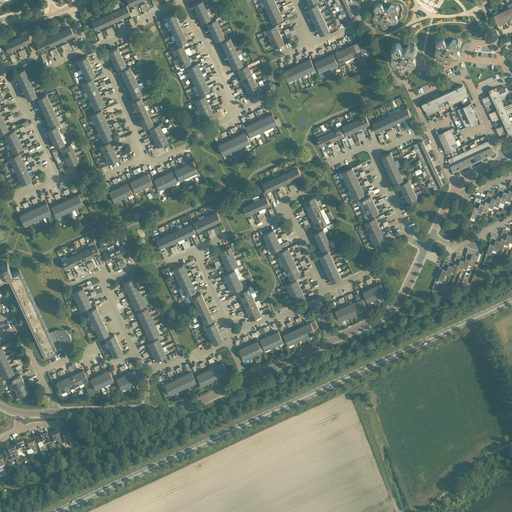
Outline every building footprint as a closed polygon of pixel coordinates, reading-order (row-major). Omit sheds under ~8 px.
[(195,8),(204,4),(202,0),(201,0),(193,4),(195,8)] [(339,7),(340,9),(349,5),(346,0),(345,0),(334,5),(335,7),(339,7)] [(275,1),(266,5),(268,9),(277,5),(275,1)] [(319,8),(317,3),(308,7),(310,12),(319,8)] [(382,25),(386,25),(387,25),(390,21),(395,22),(398,17),(396,13),(398,9),(396,5),(391,4),(388,9),(384,8),(382,3),(377,3),(374,7),(376,11),(373,15),(375,20),(380,20),(382,25)] [(204,4),(195,8),(197,13),(206,9),(204,4)] [(126,5),(121,8),(124,16),(130,13),(126,5)] [(270,14),(279,10),(277,5),(268,9),(270,14)] [(338,15),(339,17),(352,11),(349,5),(340,9),(341,12),(338,15)] [(119,19),(124,16),(121,8),(115,11),(119,19)] [(310,12),(313,16),(321,12),(319,8),(310,12)] [(206,9),(197,13),(199,17),(208,13),(206,9)] [(270,14),(272,18),(282,14),(279,10),(270,14)] [(506,20),(508,19),(504,10),(499,12),(505,26),(508,24),(506,20)] [(113,21),(119,19),(115,11),(109,13),(113,21)] [(352,11),(339,17),(340,18),(344,18),(345,21),(354,17),(352,11)] [(168,21),(176,17),(174,12),(166,17),(168,21)] [(313,16),(315,21),(323,17),(321,12),(313,16)] [(503,27),(505,26),(499,12),(494,15),(498,24),(501,22),(503,27)] [(107,24),(113,21),(109,13),(103,16),(107,24)] [(208,13),(199,17),(201,22),(210,18),(208,13)] [(282,14),(272,18),(274,23),(284,19),(282,14)] [(101,27),(107,24),(103,16),(97,19),(101,27)] [(168,21),(170,26),(179,21),(176,17),(168,21)] [(326,21),(323,17),(315,21),(317,25),(326,21)] [(216,18),(212,20),(207,22),(209,27),(218,23),(216,18)] [(101,27),(97,19),(92,22),(95,29),(101,27)] [(172,30),(181,26),(179,21),(170,26),(172,30)] [(317,25),(319,30),(328,26),(326,21),(317,25)] [(218,23),(209,27),(211,31),(220,27),(218,23)] [(265,36),(269,34),(279,29),(277,25),(266,29),(267,30),(263,31),(265,36)] [(183,31),(181,26),(172,30),(174,35),(183,31)] [(328,26),(319,30),(321,34),(330,30),(328,26)] [(70,27),(65,29),(68,37),(74,35),(70,27)] [(220,27),(211,31),(213,36),(223,32),(220,27)] [(62,40),(68,37),(65,29),(59,32),(62,40)] [(269,34),(271,39),(281,34),(279,29),(269,34)] [(183,31),(174,35),(176,39),(185,35),(183,31)] [(59,32),(53,35),(57,43),(62,40),(59,32)] [(223,32),(213,36),(215,41),(225,36),(223,32)] [(31,40),(28,33),(22,35),(25,43),(31,40)] [(283,38),(281,34),(271,39),(273,43),(283,38)] [(20,46),(25,43),(22,35),(16,38),(20,46)] [(51,45),(57,43),(53,35),(47,37),(51,45)] [(185,35),(176,39),(178,44),(187,40),(185,35)] [(47,37),(42,40),(45,48),(51,45),(47,37)] [(230,37),(225,39),(221,41),(223,45),(232,41),(230,37)] [(446,43),(444,38),(439,37),(436,42),(438,46),(435,50),(437,55),(442,55),(444,59),(449,60),(452,56),(457,56),(460,52),(458,48),(460,44),(458,39),(453,39),(450,44),(446,43)] [(14,49),(20,46),(16,38),(10,41),(14,49)] [(285,43),(283,38),(273,43),(275,48),(285,43)] [(36,43),(39,51),(45,48),(42,40),(36,43)] [(363,40),(358,42),(363,52),(368,50),(363,40)] [(14,49),(10,41),(4,43),(8,51),(14,49)] [(232,41),(223,45),(225,50),(234,46),(232,41)] [(354,44),(359,54),(363,52),(358,42),(354,44)] [(402,48),(400,43),(395,42),(392,46),(394,51),(391,54),(393,59),(398,60),(400,64),(405,64),(408,60),(413,61),(416,57),(414,52),(417,48),(414,44),(409,43),(406,48),(402,48)] [(183,44),(178,47),(173,49),(175,54),(185,49),(183,44)] [(349,46),(354,56),(359,54),(354,44),(349,46)] [(108,50),(110,55),(119,51),(117,46),(108,50)] [(225,50),(227,54),(237,50),(234,46),(225,50)] [(345,48),(350,58),(354,56),(349,46),(345,48)] [(345,48),(340,50),(345,60),(350,58),(345,48)] [(187,54),(185,49),(175,54),(177,58),(187,54)] [(227,54),(229,59),(239,55),(237,50),(227,54)] [(340,67),(347,64),(345,60),(340,50),(336,52),(336,53),(334,54),(338,63),(340,67)] [(121,56),(119,51),(110,55),(112,60),(121,56)] [(333,53),(329,55),(334,65),(338,63),(334,54),(333,53)] [(187,54),(177,58),(179,62),(189,58),(187,54)] [(87,55),(78,59),(80,64),(89,60),(87,55)] [(229,59),(231,63),(241,59),(239,55),(229,59)] [(335,68),(334,65),(329,55),(324,57),(329,68),(330,70),(335,68)] [(112,60),(115,64),(123,60),(121,56),(112,60)] [(324,70),(329,68),(324,57),(320,60),(324,70)] [(181,67),(186,65),(191,63),(189,58),(179,62),(181,67)] [(241,59),(231,63),(233,68),(238,66),(243,64),(241,59)] [(311,59),(306,61),(311,71),(315,69),(311,59)] [(89,60),(80,64),(82,68),(91,64),(89,60)] [(123,60),(115,64),(117,69),(126,65),(123,60)] [(324,70),(320,60),(315,62),(320,72),(324,70)] [(306,73),(311,71),(306,61),(302,63),(306,73)] [(187,67),(189,72),(199,67),(197,63),(193,65),(187,67)] [(306,73),(302,63),(297,65),(302,75),(306,73)] [(91,64),(82,68),(84,73),(93,69),(91,64)] [(237,69),(239,74),(250,69),(247,64),(237,69)] [(123,74),(132,70),(130,65),(121,70),(123,74)] [(302,75),(297,65),(293,67),(297,77),(302,75)] [(189,72),(192,76),(201,72),(199,67),(189,72)] [(293,79),(297,77),(293,67),(288,69),(293,79)] [(24,68),(15,72),(17,77),(26,73),(24,68)] [(93,69),(84,73),(86,78),(95,74),(93,69)] [(250,69),(239,74),(242,78),(252,74),(250,69)] [(284,71),(288,81),(293,79),(288,69),(284,71)] [(123,74),(125,79),(134,75),(132,70),(123,74)] [(192,76),(194,81),(203,76),(201,72),(192,76)] [(17,77),(19,81),(28,77),(26,73),(17,77)] [(254,78),(252,74),(242,78),(244,83),(254,78)] [(125,79),(127,83),(136,79),(134,75),(125,79)] [(205,81),(203,76),(194,81),(196,85),(205,81)] [(30,82),(28,77),(19,81),(22,86),(30,82)] [(92,78),(83,82),(85,87),(95,82),(92,78)] [(254,78),(244,83),(246,87),(256,82),(254,78)] [(129,88),(138,84),(136,79),(127,83),(129,88)] [(205,81),(196,85),(198,90),(208,85),(205,81)] [(30,82),(22,86),(24,90),(32,86),(30,82)] [(95,82),(85,87),(87,91),(97,87),(95,82)] [(256,82),(246,87),(248,92),(258,87),(256,82)] [(129,88),(131,92),(140,88),(138,84),(129,88)] [(457,87),(462,99),(463,99),(468,96),(463,84),(457,87)] [(198,90),(200,94),(205,92),(210,90),(208,85),(198,90)] [(26,95),(35,91),(32,86),(24,90),(26,95)] [(87,91),(89,96),(99,91),(97,87),(87,91)] [(260,92),(258,87),(248,92),(250,96),(260,92)] [(461,100),(462,99),(457,87),(451,90),(457,102),(461,100)] [(492,88),(496,96),(508,91),(506,87),(497,91),(495,87),(492,88)] [(140,88),(131,92),(133,97),(142,93),(140,88)] [(484,102),(496,96),(492,88),(489,90),(491,94),(482,98),(484,102)] [(445,93),(451,104),(452,104),(457,102),(451,90),(445,93)] [(26,95),(28,99),(37,95),(35,91),(26,95)] [(91,100),(101,96),(99,91),(89,96),(91,100)] [(499,104),(502,102),(501,99),(510,95),(508,91),(496,96),(499,104)] [(40,102),(49,98),(47,93),(37,98),(40,102)] [(445,107),(450,105),(451,104),(445,93),(440,95),(445,107)] [(195,100),(197,104),(207,100),(205,95),(195,100)] [(434,98),(439,110),(440,109),(445,107),(440,95),(434,98)] [(91,100),(93,105),(103,100),(101,96),(91,100)] [(132,101),(134,105),(143,101),(141,96),(132,101)] [(494,102),(496,105),(499,104),(496,96),(484,102),(486,106),(494,102)] [(40,102),(42,107),(51,102),(49,98),(40,102)] [(439,110),(434,98),(428,100),(434,112),(439,110)] [(143,101),(134,105),(136,110),(145,105),(149,103),(148,99),(143,101)] [(103,100),(93,105),(95,109),(105,105),(103,100)] [(209,104),(207,100),(197,104),(199,109),(209,104)] [(422,103),(428,115),(434,112),(428,100),(422,103)] [(42,107),(44,111),(53,107),(51,102),(42,107)] [(499,104),(503,111),(511,107),(511,102),(504,106),(502,102),(499,104)] [(201,113),(211,109),(209,104),(199,109),(201,113)] [(472,109),(469,104),(459,108),(458,109),(460,115),(472,109)] [(499,104),(496,105),(498,109),(489,113),(491,117),(503,111),(499,104)] [(136,110),(138,114),(147,110),(145,105),(136,110)] [(46,116),(55,111),(53,107),(44,111),(46,116)] [(407,107),(402,110),(405,118),(411,115),(407,107)] [(511,107),(503,111),(506,119),(509,117),(508,114),(511,111),(511,107)] [(92,114),(94,118),(103,114),(101,109),(92,114)] [(140,119),(149,114),(151,113),(149,109),(147,110),(138,114),(140,119)] [(209,115),(211,114),(213,113),(211,109),(201,113),(203,118),(209,115)] [(460,115),(463,121),(475,115),(472,109),(460,115)] [(400,121),(405,118),(402,110),(396,113),(400,121)] [(46,116),(48,120),(57,116),(55,111),(46,116)] [(503,120),(506,119),(503,111),(491,117),(492,121),(501,117),(503,120)] [(272,126),(277,124),(278,126),(281,124),(278,117),(275,119),(272,113),(268,115),(272,126)] [(394,123),(400,121),(396,113),(390,115),(394,123)] [(96,123),(105,118),(103,114),(94,118),(96,123)] [(140,119),(142,123),(151,119),(149,114),(140,119)] [(268,128),(272,126),(268,115),(263,118),(268,128)] [(366,115),(360,118),(364,126),(370,123),(366,115)] [(388,126),(394,123),(390,115),(384,118),(388,126)] [(478,121),(475,115),(463,121),(466,127),(478,121)] [(57,116),(48,120),(50,125),(59,121),(57,116)] [(352,131),(358,129),(354,121),(353,117),(347,120),(349,123),(349,124),(352,131)] [(96,123),(98,127),(107,123),(105,118),(96,123)] [(263,130),(268,128),(263,118),(259,120),(263,130)] [(360,118),(354,121),(358,129),(364,126),(360,118)] [(382,129),(388,126),(384,118),(378,121),(382,129)] [(154,123),(151,119),(142,123),(144,128),(149,126),(154,123)] [(498,132),(510,126),(506,119),(503,120),(505,124),(496,128),(498,132)] [(61,129),(69,125),(67,120),(58,124),(61,129)] [(263,130),(259,120),(254,122),(259,132),(263,130)] [(376,131),(382,129),(378,121),(373,124),(376,131)] [(254,134),(259,132),(254,122),(250,124),(254,134)] [(100,132),(110,127),(107,123),(98,127),(100,132)] [(58,124),(56,125),(52,127),(47,129),(49,134),(58,129),(58,130),(61,129),(58,124)] [(159,124),(149,128),(151,133),(161,128),(159,124)] [(254,134),(250,124),(245,126),(247,130),(250,136),(254,134)] [(342,124),(339,125),(333,128),(334,130),(338,138),(344,135),(343,133),(345,132),(343,126),(342,124)] [(346,134),(352,131),(349,124),(343,126),(345,132),(346,134)] [(510,135),(511,134),(511,131),(510,126),(498,132),(499,136),(508,131),(510,135)] [(100,132),(102,136),(112,132),(110,127),(100,132)] [(151,133),(153,137),(163,133),(161,128),(151,133)] [(49,134),(51,138),(60,134),(58,130),(58,129),(49,134)] [(441,140),(453,134),(451,129),(439,134),(441,140)] [(5,134),(7,139),(17,134),(15,130),(5,134)] [(338,138),(334,130),(329,133),(332,141),(338,138)] [(112,132),(102,136),(104,141),(114,137),(112,132)] [(245,132),(241,134),(245,144),(250,142),(245,132)] [(316,135),(317,138),(321,146),(327,143),(323,135),(322,132),(316,135)] [(153,137),(155,142),(166,137),(163,133),(153,137)] [(332,141),(329,133),(323,135),(327,143),(332,141)] [(19,139),(17,134),(7,139),(9,143),(19,139)] [(62,139),(60,134),(51,138),(54,143),(62,139)] [(241,146),(245,144),(241,134),(236,136),(241,146)] [(444,145),(456,140),(453,134),(441,140),(444,145)] [(236,136),(231,138),(236,148),(241,146),(236,136)] [(158,146),(159,146),(162,144),(168,142),(166,137),(155,142),(158,146)] [(232,151),(236,148),(231,138),(227,140),(232,151)] [(9,143),(12,148),(21,143),(19,139),(9,143)] [(64,143),(62,139),(54,143),(56,147),(60,145),(64,143)] [(227,153),(232,151),(227,140),(222,142),(227,153)] [(413,151),(425,146),(423,140),(414,144),(415,147),(412,150),(413,151)] [(457,147),(459,146),(456,140),(444,145),(447,151),(451,149),(457,147)] [(494,152),(493,150),(488,140),(482,143),(488,154),(494,152)] [(100,146),(102,150),(113,146),(110,141),(100,146)] [(223,155),(227,153),(222,142),(218,145),(220,149),(223,155)] [(21,143),(12,148),(14,152),(23,148),(21,143)] [(63,152),(73,148),(71,143),(61,148),(63,152)] [(482,143),(478,145),(477,145),(482,157),(488,154),(482,143)] [(482,157),(477,145),(476,146),(471,148),(477,160),(482,157)] [(104,155),(115,150),(113,146),(102,150),(104,155)] [(425,146),(413,151),(414,153),(417,153),(419,156),(428,151),(425,146)] [(75,152),(73,148),(63,152),(65,157),(75,152)] [(466,150),(465,150),(471,162),(477,160),(471,148),(466,150)] [(107,159),(117,155),(115,150),(104,155),(107,159)] [(465,150),(465,151),(460,153),(465,165),(471,162),(465,150)] [(428,151),(419,156),(420,159),(417,161),(418,163),(430,157),(428,151)] [(65,157),(67,161),(77,157),(75,152),(65,157)] [(391,152),(382,156),(384,160),(393,156),(391,152)] [(9,157),(11,162),(21,157),(19,153),(9,157)] [(460,153),(455,155),(454,156),(459,168),(465,165),(460,153)] [(119,159),(117,155),(107,159),(109,164),(119,159)] [(384,160),(386,165),(395,161),(393,156),(384,160)] [(459,168),(454,156),(453,156),(448,159),(453,170),(459,168)] [(23,162),(21,157),(11,162),(13,166),(23,162)] [(79,161),(77,157),(67,161),(69,166),(71,165),(74,164),(79,161)] [(433,163),(430,157),(418,163),(419,164),(423,164),(424,167),(433,163)] [(193,161),(188,163),(193,173),(194,176),(199,174),(197,171),(193,161)] [(395,161),(386,165),(388,169),(397,165),(395,161)] [(13,166),(15,171),(26,166),(23,162),(13,166)] [(184,178),(188,175),(184,165),(182,166),(180,162),(177,163),(179,167),(179,168),(184,178)] [(188,175),(193,173),(188,163),(184,165),(188,175)] [(433,163),(424,167),(425,170),(423,172),(423,174),(436,168),(433,163)] [(399,170),(397,165),(388,169),(390,174),(399,170)] [(28,171),(26,166),(15,171),(18,175),(28,171)] [(292,170),(296,178),(302,175),(298,167),(292,170)] [(342,172),(344,176),(354,172),(352,167),(342,172)] [(179,180),(184,178),(179,168),(175,170),(177,174),(179,180)] [(438,174),(436,168),(423,174),(424,175),(428,175),(429,178),(438,174)] [(290,180),(296,178),(292,170),(286,172),(290,180)] [(401,174),(399,170),(390,174),(392,178),(401,174)] [(30,175),(28,171),(18,175),(20,180),(30,175)] [(168,173),(172,183),(177,181),(172,171),(168,173)] [(286,172),(281,175),(284,183),(290,180),(286,172)] [(356,176),(354,172),(344,176),(346,181),(356,176)] [(148,173),(144,175),(148,185),(153,183),(148,173)] [(168,185),(172,183),(168,173),(163,175),(168,185)] [(281,175),(280,173),(274,175),(279,186),(284,183),(281,175)] [(403,179),(401,174),(392,178),(394,183),(403,179)] [(438,174),(429,178),(431,181),(428,184),(428,185),(441,179),(438,174)] [(30,175),(20,180),(22,184),(32,180),(30,175)] [(144,187),(148,185),(144,175),(139,177),(144,187)] [(168,185),(163,175),(158,177),(163,187),(168,185)] [(275,178),(269,180),(273,188),(279,186),(274,175),(273,175),(275,178)] [(346,181),(348,185),(358,181),(356,176),(346,181)] [(144,187),(139,177),(135,179),(139,190),(144,187)] [(165,191),(163,187),(158,177),(154,179),(156,184),(159,189),(160,193),(165,191)] [(139,190),(135,179),(130,182),(135,192),(139,190)] [(402,188),(411,184),(409,179),(400,183),(402,188)] [(441,179),(428,185),(429,187),(433,186),(434,189),(443,185),(441,179)] [(267,191),(273,188),(269,180),(263,183),(265,187),(267,191)] [(361,185),(358,181),(348,185),(350,190),(361,185)] [(132,193),(130,187),(128,183),(125,184),(123,185),(128,195),(132,193)] [(404,192),(413,188),(411,184),(402,188),(404,192)] [(118,187),(123,197),(128,195),(123,185),(118,187)] [(361,185),(350,190),(352,195),(363,190),(361,185)] [(505,202),(506,199),(508,193),(508,192),(506,192),(507,189),(499,186),(498,189),(504,191),(500,200),(505,202)] [(118,187),(114,189),(119,199),(123,197),(118,187)] [(404,192),(406,197),(415,193),(413,188),(404,192)] [(114,201),(119,199),(114,189),(109,191),(114,201)] [(499,206),(500,200),(504,191),(498,189),(497,192),(500,193),(499,195),(497,195),(496,198),(494,204),(499,206)] [(270,204),(268,199),(270,198),(267,190),(263,192),(265,195),(263,195),(264,197),(261,199),(264,207),(270,204)] [(363,190),(352,195),(355,199),(356,198),(365,194),(364,194),(363,190)] [(493,208),(494,204),(496,198),(495,197),(496,194),(488,191),(486,195),(492,197),(489,206),(493,208)] [(363,204),(373,199),(371,194),(370,195),(368,192),(364,194),(365,194),(356,198),(357,201),(361,199),(363,204)] [(79,194),(74,196),(79,206),(83,204),(82,200),(85,199),(82,193),(79,194)] [(415,193),(406,197),(408,201),(417,197),(415,193)] [(487,211),(489,206),(492,197),(486,195),(485,198),(488,199),(487,201),(486,200),(485,204),(483,210),(487,211)] [(74,208),(79,206),(74,196),(70,198),(74,208)] [(304,201),(307,205),(317,201),(314,196),(304,201)] [(482,213),(483,210),(485,204),(483,203),(484,200),(476,197),(475,200),(481,202),(477,212),(482,213)] [(70,210),(74,208),(70,198),(65,200),(70,210)] [(258,209),(264,207),(261,199),(255,201),(258,209)] [(319,199),(317,201),(307,205),(309,210),(319,205),(321,204),(319,199)] [(363,204),(365,208),(375,203),(373,199),(363,204)] [(65,212),(70,210),(65,200),(60,202),(65,212)] [(475,217),(477,212),(481,202),(475,200),(474,203),(477,204),(476,207),(474,206),(471,215),(475,217)] [(253,212),(258,209),(255,201),(249,204),(253,212)] [(61,215),(65,212),(60,202),(56,204),(61,215)] [(42,205),(47,215),(51,213),(47,203),(42,205)] [(367,213),(377,208),(375,203),(365,208),(367,213)] [(56,217),(61,215),(56,204),(51,206),(56,217)] [(243,206),(243,207),(245,210),(247,215),(253,212),(249,204),(243,206)] [(311,214),(321,210),(323,208),(321,204),(319,205),(309,210),(311,214)] [(38,207),(42,217),(47,215),(42,205),(38,207)] [(38,219),(42,217),(38,207),(33,209),(38,219)] [(379,213),(377,208),(367,213),(370,217),(379,213)] [(38,219),(33,209),(29,211),(33,221),(38,219)] [(323,214),(321,210),(311,214),(313,219),(323,214)] [(33,221),(29,211),(24,213),(29,223),(33,221)] [(217,212),(211,214),(214,222),(220,220),(217,212)] [(20,215),(22,220),(24,225),(29,223),(24,213),(20,215)] [(209,225),(214,222),(211,214),(205,217),(209,225)] [(313,219),(315,223),(325,218),(323,214),(313,219)] [(203,228),(209,225),(205,217),(199,220),(203,228)] [(375,217),(371,219),(366,222),(368,226),(377,222),(375,217)] [(327,223),(325,218),(315,223),(317,228),(327,223)] [(199,220),(193,223),(197,231),(203,228),(199,220)] [(370,231),(380,226),(377,222),(368,226),(370,231)] [(191,224),(185,226),(189,234),(195,232),(191,224)] [(177,240),(183,237),(179,229),(178,226),(172,229),(174,232),(177,240)] [(183,237),(189,234),(185,226),(179,229),(183,237)] [(380,226),(370,231),(372,235),(382,231),(380,226)] [(317,236),(326,232),(324,228),(315,232),(317,236)] [(509,244),(510,241),(511,235),(510,234),(511,231),(503,228),(502,231),(508,233),(505,243),(509,244)] [(264,234),(266,238),(276,234),(274,229),(264,234)] [(382,231),(372,235),(374,240),(384,235),(382,231)] [(503,248),(505,243),(508,233),(502,231),(501,234),(504,235),(503,238),(501,237),(500,240),(498,247),(503,248)] [(177,240),(174,232),(168,234),(171,242),(177,240)] [(326,232),(317,236),(319,241),(328,237),(326,232)] [(166,245),(171,242),(168,234),(162,237),(166,245)] [(278,238),(276,234),(266,238),(268,243),(278,238)] [(496,253),(497,250),(498,247),(500,240),(499,240),(500,237),(491,234),(490,237),(496,239),(493,248),(492,251),(496,253)] [(376,244),(386,240),(384,235),(374,240),(376,244)] [(162,237),(156,240),(160,248),(166,245),(162,237)] [(319,241),(321,245),(330,241),(328,237),(319,241)] [(491,254),(492,251),(493,248),(496,239),(490,237),(489,240),(492,241),(491,243),(490,243),(487,252),(491,254)] [(268,243),(270,247),(280,243),(278,238),(268,243)] [(90,247),(94,255),(100,253),(94,240),(89,243),(88,240),(87,240),(88,243),(90,247)] [(378,249),(383,247),(388,244),(386,240),(376,244),(378,249)] [(272,252),(282,247),(289,244),(288,241),(282,243),(283,244),(281,245),(280,243),(270,247),(272,252)] [(330,241),(321,245),(323,250),(332,246),(330,241)] [(130,251),(126,243),(120,246),(124,254),(130,251)] [(220,251),(222,256),(232,251),(235,250),(233,245),(220,251)] [(118,256),(124,254),(120,246),(115,248),(118,256)] [(88,258),(94,255),(90,247),(84,250),(88,258)] [(278,252),(280,256),(290,252),(288,247),(278,252)] [(115,248),(109,251),(113,259),(118,256),(115,248)] [(473,253),(468,267),(472,268),(474,264),(477,255),(475,254),(476,251),(468,248),(467,251),(473,253)] [(82,261),(88,258),(84,250),(79,253),(82,261)] [(322,259),(331,255),(329,250),(320,254),(322,259)] [(107,262),(113,259),(109,251),(103,254),(107,262)] [(234,256),(232,251),(222,256),(224,260),(234,256)] [(468,268),(468,267),(473,253),(467,251),(466,254),(469,255),(468,258),(466,257),(465,260),(463,266),(462,270),(466,271),(467,268),(468,268)] [(280,256),(283,261),(292,256),(290,252),(280,256)] [(79,253),(73,255),(77,263),(82,261),(79,253)] [(458,268),(462,270),(463,266),(465,260),(463,260),(464,257),(456,254),(455,257),(461,259),(458,268)] [(73,255),(67,258),(71,266),(77,263),(73,255)] [(324,263),(333,259),(331,255),(322,259),(324,263)] [(224,260),(226,265),(237,260),(234,256),(224,260)] [(283,261),(285,266),(295,261),(292,256),(283,261)] [(456,274),(458,268),(461,259),(455,257),(454,260),(457,261),(456,263),(454,263),(453,266),(451,272),(452,272),(456,274)] [(65,269),(71,266),(67,258),(61,261),(65,269)] [(333,259),(324,263),(326,268),(335,264),(333,259)] [(450,275),(452,272),(451,272),(453,266),(451,265),(453,262),(444,259),(443,262),(449,264),(446,273),(450,275)] [(237,260),(226,265),(229,269),(239,265),(237,260)] [(287,270),(297,265),(295,261),(285,266),(287,270)] [(8,274),(43,351),(55,345),(49,332),(20,269),(12,272),(8,264),(3,266),(1,262),(0,262),(0,276),(6,273),(7,275),(8,274)] [(440,274),(439,277),(438,280),(443,282),(444,279),(446,273),(449,264),(443,262),(442,265),(445,266),(444,269),(443,268),(442,269),(440,267),(438,273),(440,274)] [(183,264),(173,269),(175,273),(185,268),(183,264)] [(335,264),(326,268),(328,272),(337,268),(335,264)] [(287,270),(289,275),(299,270),(297,265),(287,270)] [(175,273),(177,278),(187,273),(185,268),(175,273)] [(337,268),(328,272),(330,277),(339,273),(337,268)] [(225,274),(227,279),(237,274),(235,269),(225,274)] [(299,270),(289,275),(291,279),(301,274),(299,270)] [(179,282),(190,277),(187,273),(177,278),(179,282)] [(341,277),(339,273),(330,277),(332,281),(341,277)] [(227,279),(229,283),(239,278),(237,274),(227,279)] [(123,282),(125,287),(136,282),(133,277),(123,282)] [(182,287),(192,282),(190,277),(179,282),(182,287)] [(229,283),(231,288),(241,283),(239,278),(229,283)] [(287,284),(289,288),(299,284),(297,279),(287,284)] [(469,285),(470,284),(465,283),(466,280),(463,279),(462,284),(461,287),(459,289),(469,285)] [(125,287),(128,291),(138,286),(136,282),(125,287)] [(194,286),(192,282),(182,287),(184,291),(194,286)] [(243,288),(241,283),(231,288),(233,292),(243,288)] [(381,283),(377,285),(381,295),(386,293),(381,283)] [(301,288),(299,284),(289,288),(291,293),(301,288)] [(377,297),(381,295),(377,285),(372,287),(377,297)] [(138,286),(128,291),(130,296),(140,291),(138,286)] [(196,291),(194,286),(184,291),(186,296),(188,295),(196,291)] [(75,296),(85,292),(83,287),(73,292),(75,296)] [(377,297),(372,287),(368,289),(372,299),(377,297)] [(249,288),(239,292),(241,297),(251,292),(249,288)] [(291,293),(293,298),(303,293),(301,288),(291,293)] [(368,302),(372,299),(368,289),(363,291),(368,302)] [(196,291),(188,295),(191,302),(203,296),(199,290),(196,291)] [(142,295),(140,291),(130,296),(132,300),(142,295)] [(77,301),(87,296),(85,292),(75,296),(77,301)] [(243,301),(254,297),(251,292),(241,297),(243,301)] [(303,293),(293,298),(295,302),(305,297),(303,293)] [(132,300),(134,305),(144,300),(142,295),(132,300)] [(79,305),(89,301),(87,296),(77,301),(79,305)] [(191,302),(193,306),(205,301),(203,296),(191,302)] [(256,301),(254,297),(243,301),(246,306),(256,301)] [(363,298),(358,300),(363,310),(367,308),(363,298)] [(144,300),(134,305),(136,309),(146,305),(144,300)] [(358,312),(363,310),(358,300),(354,302),(358,312)] [(89,301),(79,305),(81,310),(91,306),(89,301)] [(205,301),(193,306),(196,305),(198,309),(207,305),(205,301)] [(256,301),(246,306),(248,310),(258,306),(256,301)] [(354,314),(358,312),(354,302),(349,304),(354,314)] [(349,316),(354,314),(349,304),(345,306),(349,316)] [(195,310),(197,315),(209,310),(207,305),(198,309),(195,310)] [(87,310),(89,314),(98,310),(96,306),(87,310)] [(250,315),(260,310),(258,306),(248,310),(250,315)] [(345,318),(349,316),(345,306),(340,308),(345,318)] [(137,312),(139,316),(149,311),(147,307),(137,312)] [(340,308),(336,310),(340,320),(345,318),(340,308)] [(98,310),(89,314),(92,319),(100,315),(98,310)] [(198,320),(211,314),(209,310),(197,315),(196,316),(198,320)] [(262,315),(260,310),(250,315),(252,319),(262,315)] [(149,311),(139,316),(141,321),(151,316),(149,311)] [(211,314),(198,320),(200,325),(213,319),(211,314)] [(92,319),(94,323),(102,319),(100,315),(92,319)] [(141,321),(143,325),(153,320),(151,316),(141,321)] [(94,323),(96,328),(105,324),(102,319),(94,323)] [(143,325),(145,330),(156,325),(153,320),(143,325)] [(311,322),(306,324),(311,334),(316,332),(314,329),(318,327),(315,320),(311,322)] [(208,330),(216,326),(214,321),(206,325),(208,330)] [(98,333),(107,328),(105,324),(96,328),(98,333)] [(307,336),(311,334),(306,324),(302,326),(307,336)] [(156,325),(145,330),(148,334),(158,329),(156,325)] [(216,326),(208,330),(210,334),(219,330),(216,326)] [(302,326),(297,328),(302,338),(307,336),(302,326)] [(98,333),(100,337),(109,333),(107,328),(98,333)] [(298,340),(302,338),(297,328),(293,330),(298,340)] [(54,330),(49,332),(55,345),(43,351),(42,351),(45,359),(64,350),(66,349),(67,348),(68,347),(69,345),(70,343),(70,339),(70,337),(69,335),(68,333),(66,331),(63,329),(60,329),(57,329),(54,330)] [(158,329),(148,334),(150,339),(160,334),(158,329)] [(219,330),(210,334),(212,339),(221,335),(219,330)] [(293,342),(298,340),(293,330),(288,332),(293,342)] [(279,331),(274,333),(279,343),(283,341),(279,331)] [(289,344),(293,342),(288,332),(284,334),(289,344)] [(105,337),(107,342),(116,338),(114,333),(105,337)] [(274,345),(279,343),(274,333),(270,335),(274,345)] [(221,335),(212,339),(214,343),(223,339),(221,335)] [(270,347),(274,345),(270,335),(265,337),(270,347)] [(265,349),(270,347),(265,337),(261,339),(265,349)] [(118,342),(116,338),(107,342),(110,347),(118,342)] [(150,347),(160,342),(158,338),(148,342),(150,347)] [(258,340),(253,342),(258,353),(263,350),(258,340)] [(110,347),(112,351),(121,347),(118,342),(110,347)] [(160,342),(150,347),(152,351),(162,347),(160,342)] [(253,355),(258,353),(253,342),(249,345),(253,355)] [(249,345),(244,347),(249,357),(253,355),(249,345)] [(114,356),(123,352),(121,347),(112,351),(114,356)] [(162,347),(152,351),(154,356),(164,351),(162,347)] [(244,359),(249,357),(244,347),(240,349),(244,359)] [(167,356),(164,351),(154,356),(156,360),(167,356)] [(8,359),(0,362),(0,368),(10,364),(8,359)] [(223,362),(223,363),(219,364),(224,375),(228,372),(223,362)] [(0,368),(0,369),(2,373),(12,368),(10,364),(0,368)] [(219,377),(224,375),(219,364),(214,367),(219,377)] [(214,379),(219,377),(214,367),(210,369),(214,379)] [(14,373),(12,368),(2,373),(4,378),(14,373)] [(210,381),(214,379),(210,369),(205,371),(210,381)] [(91,378),(89,374),(87,371),(85,372),(83,370),(79,372),(83,382),(88,380),(91,378)] [(104,372),(109,382),(114,380),(109,370),(104,372)] [(135,370),(130,372),(135,382),(139,380),(135,370)] [(191,371),(187,373),(191,383),(196,381),(191,371)] [(205,383),(210,381),(205,371),(201,373),(205,383)] [(85,385),(83,382),(79,372),(74,374),(79,384),(80,387),(85,385)] [(105,384),(109,382),(104,372),(100,374),(105,384)] [(130,384),(135,382),(130,372),(125,374),(130,384)] [(10,378),(12,383),(22,378),(20,373),(10,378)] [(187,386),(191,383),(187,373),(182,375),(187,386)] [(201,385),(205,383),(201,373),(196,375),(201,385)] [(74,386),(79,384),(74,374),(70,376),(74,386)] [(100,386),(105,384),(100,374),(95,376),(100,386)] [(125,374),(121,376),(126,387),(130,384),(125,374)] [(182,375),(178,378),(182,388),(187,386),(182,375)] [(70,376),(65,378),(70,388),(74,386),(70,376)] [(95,376),(91,378),(94,385),(95,388),(100,386),(95,376)] [(116,378),(119,384),(120,387),(121,389),(126,387),(121,376),(116,378)] [(12,388),(14,387),(25,382),(22,378),(12,383),(10,384),(12,388)] [(65,390),(70,388),(65,378),(61,380),(65,390)] [(182,388),(178,378),(173,380),(178,390),(182,388)] [(62,394),(61,392),(65,390),(61,380),(56,382),(57,384),(54,386),(59,396),(62,394)] [(173,392),(178,390),(173,380),(169,382),(173,392)] [(14,387),(16,392),(27,387),(25,382),(14,387)] [(169,394),(173,392),(169,382),(164,384),(165,386),(162,388),(166,396),(166,395),(169,394)] [(29,392),(27,387),(16,392),(19,396),(29,392)] [(41,434),(40,434),(36,436),(38,441),(39,443),(42,442),(42,443),(44,447),(48,445),(50,450),(53,448),(52,447),(51,444),(47,436),(46,433),(42,435),(41,434)] [(59,445),(61,445),(61,444),(58,437),(57,433),(52,436),(51,435),(47,436),(51,444),(54,443),(57,442),(59,445)] [(58,437),(61,444),(64,443),(64,444),(68,442),(70,445),(73,444),(70,438),(68,434),(63,436),(62,435),(58,437)] [(27,452),(23,444),(21,441),(18,442),(17,441),(16,442),(11,444),(13,447),(15,451),(16,452),(22,449),(23,452),(24,453),(27,452)] [(27,442),(26,443),(23,444),(27,452),(33,449),(34,453),(35,453),(38,452),(35,446),(32,441),(27,443),(27,442)] [(9,448),(8,448),(3,450),(6,455),(7,457),(10,456),(10,457),(12,461),(19,458),(17,455),(16,452),(15,451),(13,447),(10,449),(9,448)] [(45,457),(47,463),(53,460),(51,454),(45,457)]
